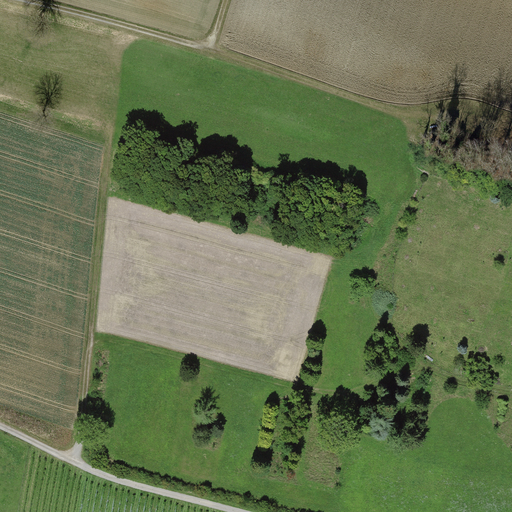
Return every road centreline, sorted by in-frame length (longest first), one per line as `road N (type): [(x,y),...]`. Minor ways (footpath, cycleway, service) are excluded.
road 1 (track): [(90,333),(314,391),(343,391),(408,369),(511,391)]
road 2 (track): [(77,463),(108,141)]
road 3 (track): [(237,511),(98,473),(0,426)]
road 4 (track): [(226,0),(211,39),(196,45),(21,0)]
